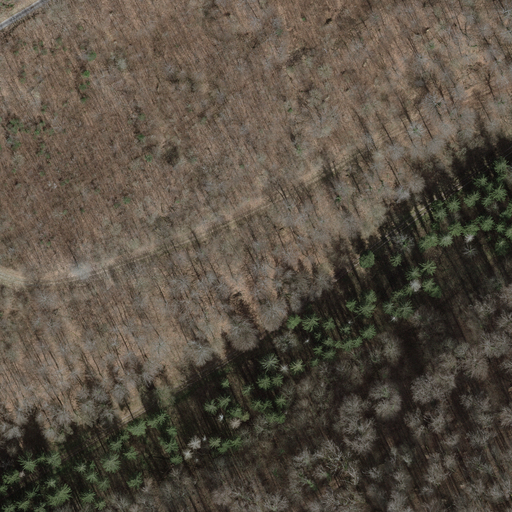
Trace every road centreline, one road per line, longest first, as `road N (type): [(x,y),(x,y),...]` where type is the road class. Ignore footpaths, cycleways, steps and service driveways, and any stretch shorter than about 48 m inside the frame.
road 1 (track): [(0,496),(221,366),(511,148)]
road 2 (track): [(0,272),(65,283),(98,273),(242,217),(511,77)]
